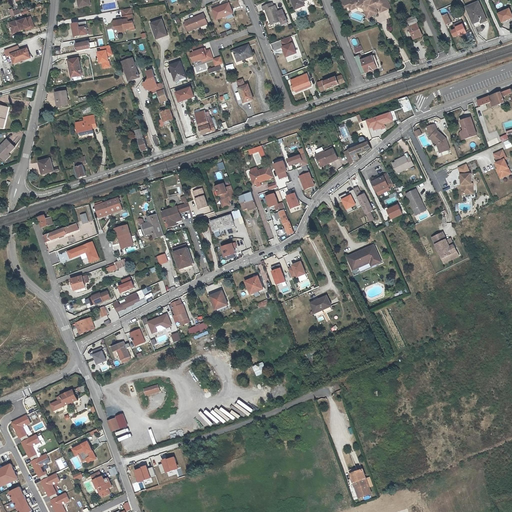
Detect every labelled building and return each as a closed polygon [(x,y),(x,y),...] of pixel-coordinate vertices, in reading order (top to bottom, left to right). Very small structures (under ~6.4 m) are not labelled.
[(309,0),(292,0),(296,9),(305,6),(304,2),(309,0)] [(341,0),(343,5),(353,0),(357,8),(359,7),(363,8),(367,10),(370,17),(378,13),(372,0),(341,0)] [(353,0),(343,5),(345,9),(349,7),(351,10),(357,8),(353,0)] [(375,0),(372,0),(378,13),(391,7),(389,5),(387,0),(384,0),(386,3),(378,6),(375,0)] [(481,20),(482,23),(488,20),(479,2),(466,7),(473,24),(481,20)] [(235,14),(231,4),(215,10),(219,20),(235,14)] [(271,18),(274,25),(282,22),(284,26),(289,24),(284,11),(279,13),(277,7),(275,8),(273,4),(263,8),(265,12),(266,11),(269,18),(271,18)] [(12,17),(22,15),(20,9),(14,10),(14,8),(10,10),(12,17)] [(132,8),(122,9),(124,19),(123,22),(120,20),(114,21),(115,27),(117,29),(125,28),(125,30),(130,29),(130,30),(135,29),(132,8)] [(503,24),(511,20),(511,8),(499,13),(503,24)] [(451,22),(448,14),(442,16),(447,27),(449,26),(448,23),(451,22)] [(191,20),(191,21),(186,22),(190,32),(209,24),(205,15),(191,20)] [(418,20),(416,15),(408,18),(410,23),(418,20)] [(21,30),(22,31),(26,29),(27,31),(35,28),(31,17),(19,22),(18,21),(10,24),(13,33),(21,30)] [(169,35),(163,19),(152,23),(158,39),(169,35)] [(89,34),(87,22),(73,24),(76,36),(89,34)] [(408,31),(410,35),(412,34),(414,39),(423,35),(418,23),(409,26),(411,30),(408,31)] [(457,27),(458,29),(452,31),(455,36),(460,34),(460,35),(467,33),(463,24),(457,27)] [(292,37),(282,41),(289,58),(299,54),(292,37)] [(77,44),(79,51),(83,50),(92,49),(91,42),(77,44)] [(203,44),(193,47),(195,53),(192,54),(195,62),(199,61),(199,62),(204,60),(208,58),(209,61),(215,58),(212,50),(208,51),(206,52),(205,49),(203,44)] [(254,56),(250,46),(234,51),(238,61),(254,56)] [(9,50),(11,55),(12,55),(15,64),(31,58),(28,49),(21,52),(19,47),(9,50)] [(377,68),(372,57),(361,61),(359,55),(354,57),(361,75),(377,68)] [(74,78),(75,81),(82,79),(82,76),(83,75),(79,58),(69,60),(72,77),(73,77),(73,79),(74,78)] [(139,75),(134,59),(123,62),(129,79),(139,75)] [(188,78),(182,62),(171,66),(176,80),(181,78),(182,80),(188,78)] [(210,74),(222,69),(221,65),(209,70),(210,74)] [(159,84),(154,70),(147,73),(150,80),(148,84),(145,85),(147,90),(152,93),(164,88),(163,83),(159,84)] [(292,80),(294,85),(291,86),(293,91),(312,84),(308,74),(292,80)] [(329,79),(329,78),(318,82),(321,91),(346,82),(343,75),(332,79),(332,78),(329,79)] [(238,81),(240,88),(239,88),(244,102),(254,99),(249,85),(246,86),(244,79),(238,81)] [(193,88),(177,93),(181,104),(197,98),(193,88)] [(495,94),(498,104),(505,102),(502,96),(511,92),(511,91),(511,90),(511,88),(495,94)] [(162,91),(159,92),(161,98),(162,98),(163,103),(167,102),(168,104),(170,103),(166,90),(162,91)] [(69,105),(66,92),(56,94),(58,107),(69,105)] [(221,102),(230,99),(228,94),(220,97),(221,102)] [(495,94),(478,100),(480,105),(491,101),(493,106),(498,104),(495,94)] [(0,126),(4,128),(7,120),(5,119),(6,113),(8,113),(9,109),(0,106),(0,126)] [(167,110),(166,108),(161,110),(166,125),(170,124),(169,121),(174,119),(171,109),(167,110)] [(197,116),(198,121),(208,117),(206,112),(197,116)] [(79,127),(80,133),(88,132),(89,133),(94,132),(93,127),(97,127),(95,115),(87,116),(88,121),(85,121),(77,123),(77,127),(79,127)] [(208,117),(198,121),(203,134),(213,131),(216,130),(215,125),(214,125),(211,116),(208,117)] [(464,130),(466,137),(476,134),(471,116),(460,120),(464,130)] [(443,138),(445,136),(436,128),(434,122),(426,124),(430,135),(429,135),(436,142),(439,151),(449,148),(447,142),(443,138)] [(140,140),(145,139),(142,128),(140,129),(141,130),(137,131),(140,140)] [(0,153),(5,158),(11,153),(17,147),(10,139),(0,148),(0,153)] [(145,139),(140,140),(139,140),(143,151),(149,149),(145,139)] [(360,158),(358,154),(371,148),(369,142),(367,143),(361,145),(345,152),(351,165),(353,164),(353,161),(360,158)] [(316,155),(320,165),(328,162),(329,164),(337,160),(333,149),(325,153),(324,151),(316,155)] [(502,150),(493,154),(497,162),(495,163),(498,169),(502,178),(511,173),(504,159),(506,158),(502,150)] [(290,158),(292,168),(308,164),(306,155),(290,158)] [(82,160),(76,162),(78,166),(76,166),(77,168),(74,169),(76,176),(79,175),(80,178),(87,176),(83,165),(87,164),(85,156),(81,158),(82,160)] [(406,158),(405,156),(393,163),(398,172),(414,164),(410,157),(406,158)] [(41,161),(44,169),(42,170),(43,175),(55,171),(51,158),(41,161)] [(281,180),(291,176),(285,161),(275,165),(281,180)] [(220,170),(226,168),(224,162),(217,164),(220,170)] [(270,166),(251,173),(255,184),(274,176),(270,166)] [(309,169),(301,172),(303,177),(300,179),(303,187),(305,187),(306,190),(315,186),(313,181),(315,181),(314,177),(312,178),(309,169)] [(384,176),(378,178),(372,181),(377,191),(394,183),(389,173),(388,172),(383,174),(384,176)] [(471,174),(460,174),(461,185),(463,184),(463,194),(473,194),(472,184),(471,184),(471,174)] [(229,197),(231,196),(229,187),(227,188),(226,184),(222,185),(219,184),(216,189),(219,190),(220,191),(222,195),(224,199),(229,197)] [(362,193),(358,186),(354,187),(369,219),(372,217),(369,210),(373,208),(364,192),(362,193)] [(288,191),(290,195),(288,196),(293,210),(302,207),(295,188),(288,191)] [(204,189),(196,191),(199,199),(198,199),(202,210),(210,207),(204,189)] [(422,199),(417,189),(406,193),(416,214),(424,210),(419,201),(422,199)] [(384,200),(385,203),(398,200),(396,192),(388,195),(389,199),(384,200)] [(247,204),(249,208),(249,210),(258,207),(253,193),(240,197),(243,205),(247,204)] [(119,197),(107,201),(111,212),(123,209),(119,197)] [(229,197),(224,199),(222,200),(224,207),(230,205),(228,201),(230,200),(229,197)] [(111,212),(107,201),(95,205),(99,216),(111,212)] [(189,203),(182,205),(185,212),(191,210),(189,203)] [(401,204),(388,210),(393,221),(406,215),(401,204)] [(169,209),(174,225),(177,224),(176,221),(175,219),(182,216),(181,213),(178,206),(169,209)] [(174,225),(169,209),(162,212),(167,228),(174,225)] [(341,214),(346,224),(348,223),(351,230),(361,225),(354,209),(341,214)] [(285,211),(283,211),(276,214),(277,220),(282,218),(285,226),(285,225),(287,228),(284,229),(285,233),(288,232),(289,235),(294,233),(290,221),(288,221),(285,211)] [(146,223),(149,233),(151,232),(153,238),(158,236),(154,224),(160,222),(157,213),(146,217),(148,222),(146,223)] [(232,215),(212,223),(218,239),(228,235),(226,231),(236,227),(232,215)] [(46,220),(45,216),(40,218),(43,228),(54,225),(52,218),(46,220)] [(164,234),(160,222),(154,224),(158,236),(164,234)] [(149,233),(146,223),(141,224),(144,234),(149,233)] [(79,230),(77,224),(45,237),(46,243),(79,230)] [(120,234),(122,243),(121,243),(122,249),(134,244),(133,240),(130,241),(129,236),(132,235),(128,224),(116,229),(118,234),(120,234)] [(443,232),(432,237),(442,258),(457,251),(454,245),(450,247),(443,232)] [(71,258),(87,251),(91,261),(100,258),(94,242),(94,241),(69,251),(71,258)] [(235,243),(223,246),(226,257),(238,253),(235,243)] [(182,247),(187,264),(193,262),(187,245),(182,247)] [(372,267),(382,263),(374,246),(348,258),(354,271),(371,264),(372,267)] [(187,264),(182,247),(174,250),(181,270),(187,267),(186,265),(187,264)] [(457,251),(442,258),(444,263),(459,256),(457,251)] [(165,254),(158,256),(161,265),(168,262),(165,254)] [(114,264),(116,269),(126,265),(123,259),(114,262),(114,264)] [(293,280),(308,274),(303,262),(288,268),(293,280)] [(274,271),(280,293),(290,290),(283,268),(274,271)] [(85,283),(83,277),(72,280),(75,290),(86,287),(85,283)] [(123,280),(125,284),(120,286),(123,292),(135,287),(131,277),(123,280)] [(264,290),(259,277),(246,282),(251,295),(264,290)] [(139,296),(149,291),(148,288),(138,292),(139,296)] [(218,293),(219,295),(212,298),(216,310),(229,304),(223,291),(218,293)] [(100,294),(89,299),(92,305),(96,304),(110,298),(108,292),(101,295),(100,294)] [(118,300),(114,302),(118,311),(135,303),(135,302),(140,300),(136,292),(126,297),(128,301),(120,305),(118,300)] [(331,307),(328,297),(312,303),(316,313),(331,307)] [(258,303),(260,308),(270,304),(268,299),(258,303)] [(177,316),(175,317),(176,322),(181,320),(189,318),(184,304),(180,305),(179,302),(173,304),(177,316)] [(113,303),(106,306),(112,322),(120,319),(119,316),(126,313),(125,310),(117,313),(113,303)] [(102,317),(107,314),(104,306),(99,309),(102,317)] [(168,314),(150,321),(154,332),(158,331),(157,326),(163,324),(168,327),(173,325),(168,314)] [(77,322),(81,334),(95,329),(91,317),(77,322)] [(208,329),(205,323),(189,329),(192,336),(208,329)] [(140,329),(131,333),(136,345),(146,342),(140,329)] [(181,339),(179,332),(173,335),(175,341),(181,339)] [(120,350),(122,355),(121,356),(122,360),(131,356),(128,349),(132,348),(130,343),(127,345),(126,342),(113,347),(115,351),(120,350)] [(103,347),(93,351),(99,364),(108,361),(103,347)] [(253,367),(257,376),(268,371),(263,362),(253,367)] [(159,384),(144,388),(146,396),(161,392),(159,384)] [(62,399),(51,404),(54,412),(79,400),(73,389),(61,395),(62,399)] [(124,414),(117,416),(121,429),(129,426),(124,414)] [(32,423),(28,415),(13,423),(21,439),(23,442),(30,438),(24,427),(32,423)] [(120,429),(117,418),(108,421),(112,432),(116,430),(120,429)] [(41,442),(38,435),(30,438),(23,442),(22,442),(30,458),(31,458),(33,461),(40,458),(34,446),(41,442)] [(87,460),(91,458),(92,461),(97,459),(88,441),(73,449),(76,455),(79,454),(83,462),(87,460)] [(51,462),(47,454),(40,458),(33,461),(32,462),(40,478),(41,477),(42,481),(49,477),(44,466),(51,462)] [(162,472),(167,470),(168,471),(175,469),(175,468),(178,467),(176,461),(177,460),(175,456),(168,459),(168,458),(163,460),(164,462),(159,464),(162,472)] [(0,487),(19,478),(12,464),(0,469),(0,487)] [(143,467),(143,468),(136,471),(138,475),(139,475),(141,481),(145,479),(145,480),(152,477),(152,476),(157,474),(154,466),(149,468),(147,465),(143,467)] [(372,494),(363,470),(351,474),(359,498),(372,494)] [(81,472),(73,475),(75,480),(83,477),(81,472)] [(112,486),(108,478),(104,480),(103,476),(102,477),(100,472),(92,475),(99,491),(102,490),(105,496),(110,493),(108,488),(112,486)] [(61,481),(57,474),(49,477),(42,481),(50,497),(52,500),(59,497),(53,485),(61,481)] [(21,487),(10,492),(19,511),(30,511),(33,511),(31,507),(34,505),(30,498),(27,499),(25,495),(28,493),(26,490),(23,491),(21,487)] [(71,501),(67,493),(59,497),(52,500),(52,501),(57,511),(66,511),(63,505),(71,501)]
